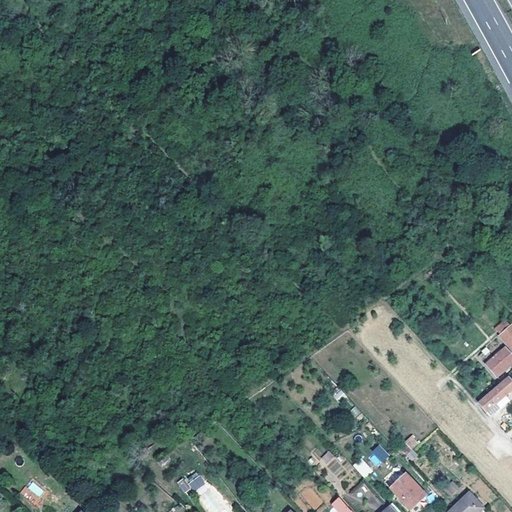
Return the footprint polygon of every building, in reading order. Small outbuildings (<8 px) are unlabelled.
[(319,142),(326,149),(335,141),(328,134),(319,142)] [(447,207),(454,200),(449,194),(441,200),(447,207)] [(493,329),(511,350),(511,325),(509,327),(504,320),(493,329)] [(497,377),(511,363),(511,357),(504,348),(486,364),(497,377)] [(507,380),(480,403),(486,412),(488,410),(493,415),(500,408),(496,403),(511,389),(511,382),(509,379),(507,380)] [(412,435),(404,442),(411,450),(419,442),(412,435)] [(388,456),(378,446),(367,457),(376,467),(388,456)] [(327,463),(333,456),(328,451),(322,457),(327,463)] [(353,465),(364,478),(372,471),(362,458),(353,465)] [(403,502),(408,508),(416,500),(419,502),(425,497),(406,476),(391,490),(403,502)] [(184,478),(177,482),(183,493),(190,490),(184,478)] [(190,485),(195,490),(203,484),(199,478),(190,485)] [(35,505),(46,492),(31,480),(20,493),(35,505)] [(358,499),(369,489),(362,482),(351,491),(358,499)] [(450,511),(477,511),(483,506),(469,493),(450,511)] [(338,511),(351,511),(340,499),(321,511),(329,511),(335,508),(338,511)]
